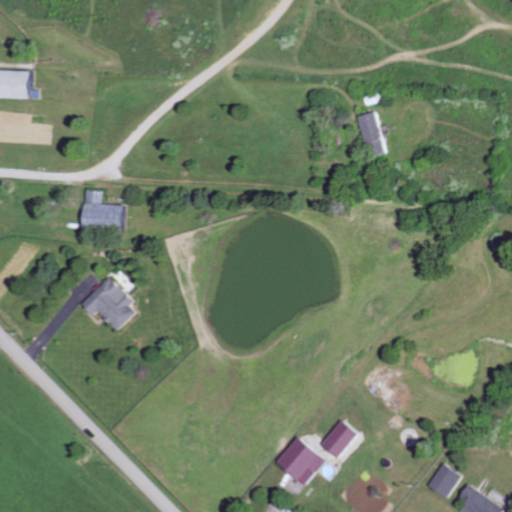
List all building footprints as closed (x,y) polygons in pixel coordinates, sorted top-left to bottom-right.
[(0,70),(0,98),(39,100),(40,72),(0,70)] [(394,153),(382,112),(364,118),(373,150),(381,148),(383,157),(394,153)] [(91,229),(131,230),(131,206),(107,205),(108,191),(92,191),(91,229)] [(144,314),(137,306),(141,302),(117,277),(89,304),(100,316),(105,312),(124,332),(144,314)] [(346,460),(369,436),(351,420),(328,444),(346,460)] [(284,460),(310,485),(334,461),(307,436),(284,460)] [(469,474),(449,462),(435,487),(455,498),(469,474)] [(511,511),(511,509),(478,484),(466,500),(472,505),(468,510),(470,511),(511,511)]
